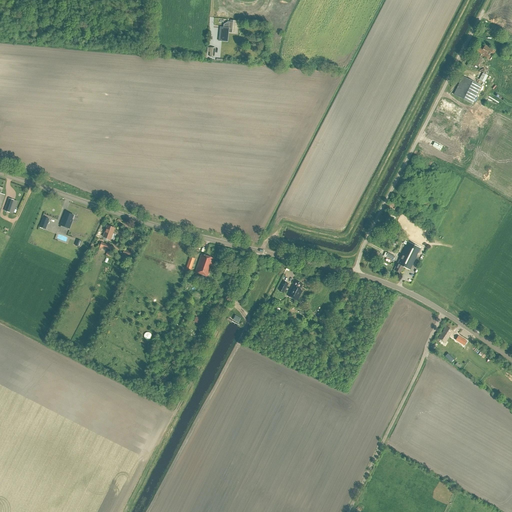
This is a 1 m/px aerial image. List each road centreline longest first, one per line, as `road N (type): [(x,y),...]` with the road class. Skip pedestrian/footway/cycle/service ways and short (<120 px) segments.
road 1 (unclassified): [(511,359),(381,281),(154,225),(0,173)]
road 2 (track): [(354,274),(483,10)]
road 3 (track): [(444,312),(348,511)]
road 4 (track): [(235,303),(176,411)]
